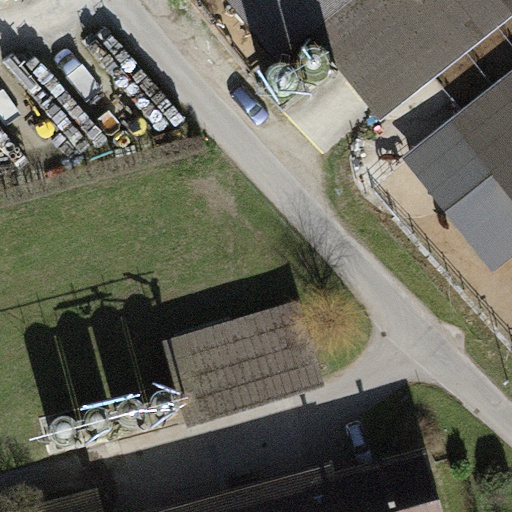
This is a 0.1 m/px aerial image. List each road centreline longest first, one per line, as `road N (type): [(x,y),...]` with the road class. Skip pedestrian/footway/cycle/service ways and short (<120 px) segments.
road 1 (residential): [(511,422),(196,95),(117,0)]
road 2 (track): [(425,338),(331,406),(186,451),(0,492)]
